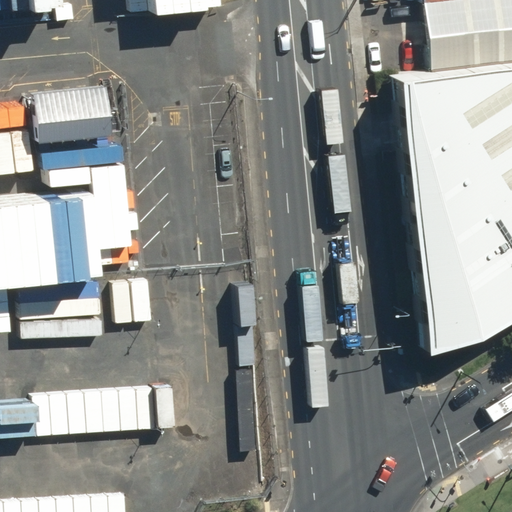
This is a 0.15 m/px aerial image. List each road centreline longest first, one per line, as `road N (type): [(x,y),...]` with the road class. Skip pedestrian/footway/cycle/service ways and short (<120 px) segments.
road 1 (secondary): [(348,499),(296,0)]
road 2 (tertiary): [(348,499),(511,396)]
